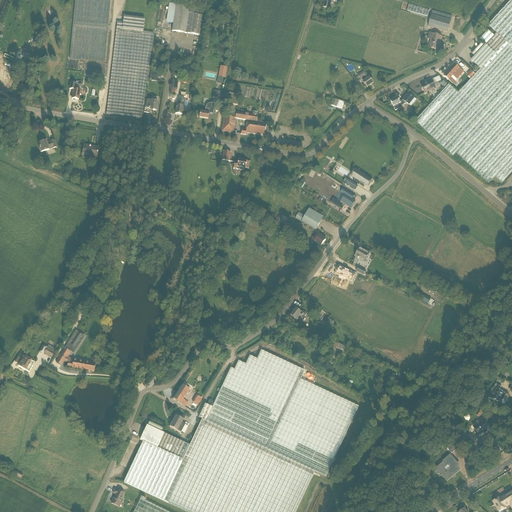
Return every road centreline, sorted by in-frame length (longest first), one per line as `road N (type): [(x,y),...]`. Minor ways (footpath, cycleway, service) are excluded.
road 1 (unclassified): [(91,511),(140,395),(176,381),(203,343),(238,345),(276,320),(394,178),(412,134)]
road 2 (unclassified): [(0,101),(302,156),(365,104)]
road 3 (unclassified): [(365,104),(441,64),(494,0)]
road 4 (track): [(268,150),(315,0)]
road 5 (track): [(230,347),(196,415),(148,390)]
road 6 (unclassified): [(511,216),(412,134)]
